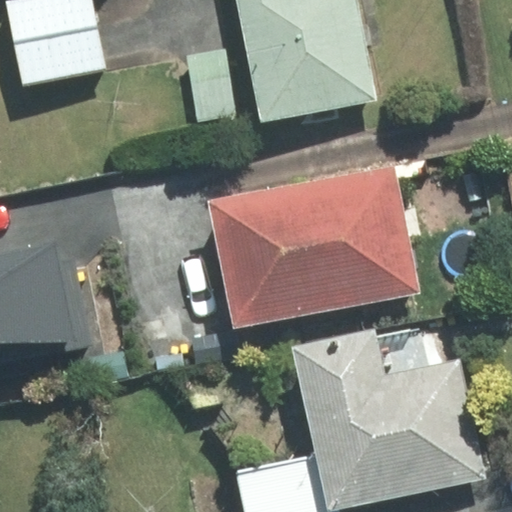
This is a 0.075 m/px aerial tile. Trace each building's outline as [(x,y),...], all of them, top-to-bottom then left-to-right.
[(86,0),(42,0),(0,9),(0,19),(16,95),(103,77),(86,0)] [(230,0),(256,131),(373,108),(351,0),(230,0)] [(223,54),(184,59),(193,128),(233,122),(223,54)] [(418,296),(392,176),(203,217),(230,338),(418,296)] [(0,374),(75,360),(53,252),(0,262),(0,374)] [(284,354),(307,459),(228,476),(235,511),(375,511),(483,489),(456,364),(374,382),(364,337),(284,354)]
